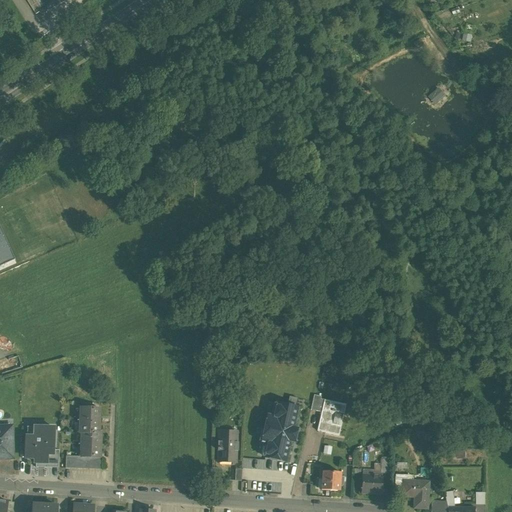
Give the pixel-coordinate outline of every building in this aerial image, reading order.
[(41,8),(35,0),(26,0),(34,13),(41,8)] [(429,97),(436,105),(445,97),(438,89),(429,97)] [(0,201),(0,216),(12,210),(5,199),(0,201)] [(28,214),(15,222),(26,240),(39,232),(28,214)] [(0,267),(15,261),(0,227),(0,267)] [(0,337),(0,346),(11,350),(14,341),(0,337)] [(268,444),(265,457),(285,462),(290,442),(294,443),(297,430),(293,429),(300,400),(280,395),(275,418),(268,417),(262,442),(268,444)] [(320,397),(314,395),(310,410),(317,411),(319,399),(320,399),(320,397)] [(320,399),(319,399),(317,411),(321,412),(317,431),(338,436),(345,405),(320,399)] [(99,409),(80,409),(80,421),(99,422),(99,409)] [(99,422),(80,421),(79,433),(81,434),(83,434),(83,433),(98,434),(99,422)] [(0,427),(0,458),(12,458),(11,427),(0,427)] [(55,428),(34,427),(34,436),(26,436),(25,459),(34,459),(34,468),(58,469),(59,451),(54,450),(55,428)] [(237,432),(219,432),(218,449),(218,451),(218,463),(235,463),(237,432)] [(98,434),(83,433),(83,434),(81,434),(81,445),(100,446),(100,434),(98,434)] [(100,446),(81,445),(80,457),(83,458),(89,458),(95,458),(100,458),(100,446)] [(388,459),(380,459),(380,471),(380,473),(389,473),(388,459)] [(220,469),(211,469),(211,481),(219,481),(220,469)] [(340,474),(321,472),(320,491),(330,491),(336,491),(337,487),(340,487),(341,486),(342,486),(342,485),(343,478),(340,477),(340,474)] [(404,475),(397,475),(396,489),(403,489),(403,487),(406,487),(407,482),(403,481),(404,475)] [(364,476),(362,476),(361,493),(381,494),(382,477),(381,477),(364,476)] [(429,483),(407,482),(406,487),(403,487),(403,489),(402,497),(418,498),(418,509),(427,509),(429,483)] [(475,492),(475,504),(484,504),(484,492),(475,492)] [(454,500),(446,501),(446,502),(448,509),(452,509),(452,506),(455,506),(454,500)] [(446,502),(432,501),(431,511),(448,511),(448,509),(446,502)]
